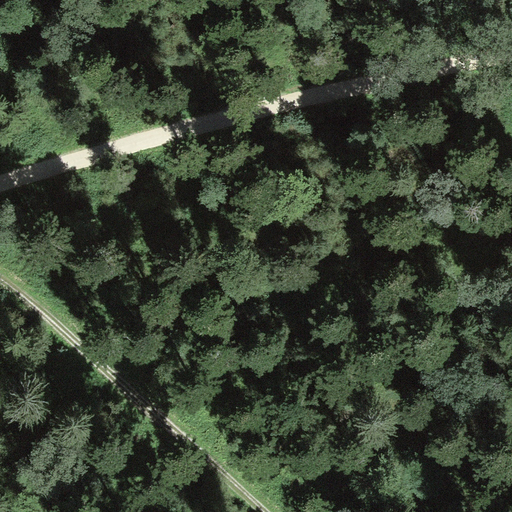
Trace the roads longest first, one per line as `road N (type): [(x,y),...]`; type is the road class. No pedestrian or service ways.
road 1 (track): [(511,37),(337,76),(0,183)]
road 2 (track): [(0,281),(267,511)]
